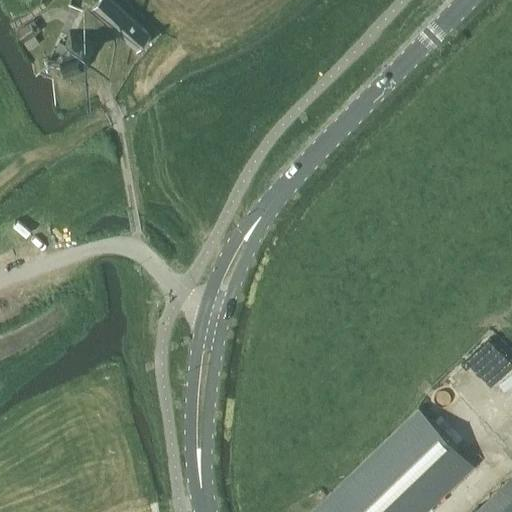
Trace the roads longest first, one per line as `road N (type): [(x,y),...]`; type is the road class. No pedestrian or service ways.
road 1 (tertiary): [(269,206),(469,0)]
road 2 (unclassified): [(0,284),(88,250),(135,246),(204,313)]
road 3 (tertiary): [(204,313),(191,410),(200,492)]
road 4 (tertiary): [(200,492),(224,321)]
road 5 (track): [(150,112),(182,173),(205,255)]
road 6 (tertiary): [(269,206),(238,236),(204,313)]
road 7 (tertiary): [(224,321),(269,206)]
